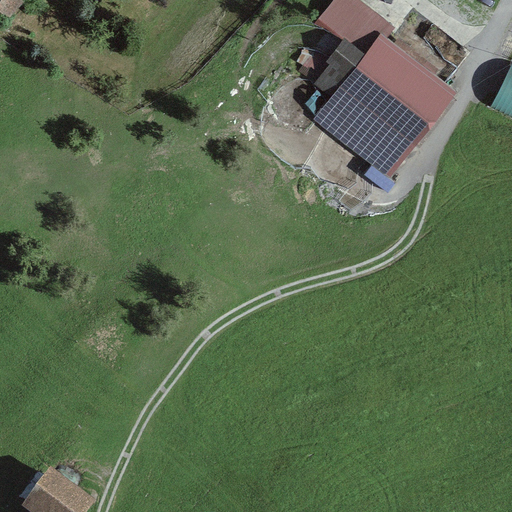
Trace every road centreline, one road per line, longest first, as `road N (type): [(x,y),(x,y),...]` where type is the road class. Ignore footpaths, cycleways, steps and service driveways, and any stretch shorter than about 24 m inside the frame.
road 1 (track): [(424,165),(419,221),(390,254),(234,310),(169,378),(122,461),(105,511)]
road 2 (residential): [(509,0),(424,165)]
